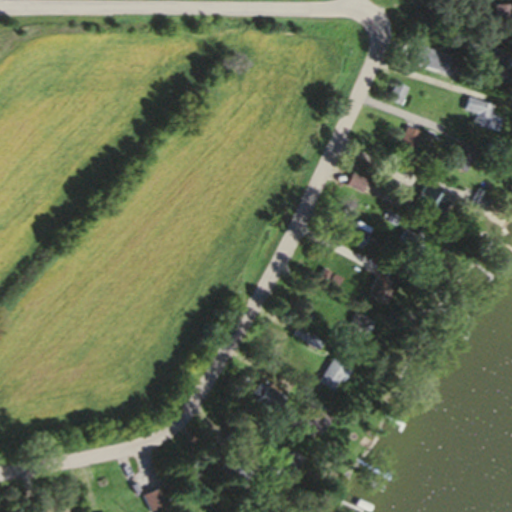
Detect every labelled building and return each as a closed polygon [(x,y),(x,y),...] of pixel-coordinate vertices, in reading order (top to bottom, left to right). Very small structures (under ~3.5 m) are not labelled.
[(510,8),(494,8),(494,36),(510,36),(510,8)] [(497,84),(504,56),(468,47),(463,64),(486,70),(483,81),(497,84)] [(448,78),(452,59),(430,55),(426,73),(448,78)] [(389,104),(401,109),(409,93),(397,88),(389,104)] [(494,138),(499,123),(488,119),(491,109),(467,101),(462,115),(475,119),(471,130),(494,138)] [(400,150),(414,156),(422,138),(407,132),(400,150)] [(363,196),(368,183),(351,178),(346,191),(363,196)] [(438,227),(449,206),(423,194),(413,215),(438,227)] [(364,252),(368,239),(351,233),(347,245),(364,252)] [(417,242),(404,234),(392,252),(405,260),(417,242)] [(381,306),(391,288),(377,279),(367,297),(381,306)] [(372,327),(356,318),(342,341),(359,351),(372,327)] [(347,370),(330,363),(319,389),(336,396),(347,370)] [(327,416),(302,411),(297,433),(322,439),(327,416)] [(143,498),(147,511),(158,511),(167,509),(160,492),(143,498)]
